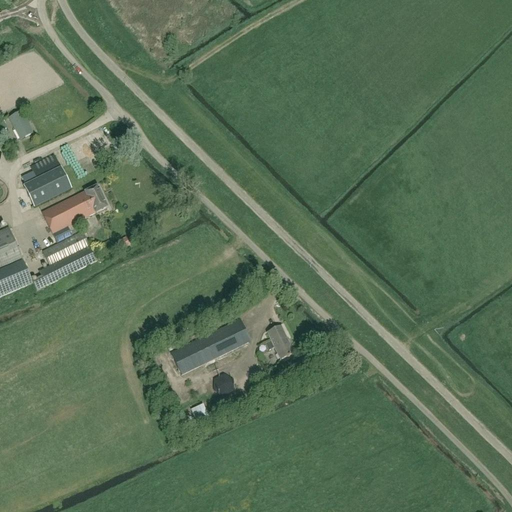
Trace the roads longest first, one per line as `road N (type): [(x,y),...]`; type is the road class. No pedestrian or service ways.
road 1 (unclassified): [(41,0),(58,44),(150,150),(511,502)]
road 2 (unclassified): [(511,460),(103,58),(61,0)]
